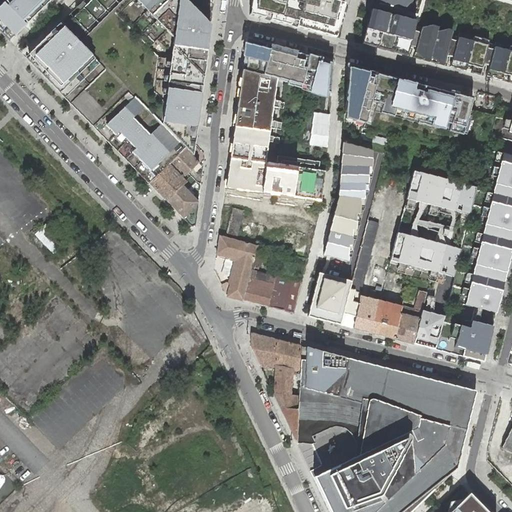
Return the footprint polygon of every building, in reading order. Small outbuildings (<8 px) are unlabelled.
[(2,0),(0,2),(0,1),(0,30),(10,41),(51,0),(2,0)] [(184,0),(134,0),(172,38),(161,125),(58,25),(25,57),(148,183),(169,163),(185,148),(193,155),(210,26),(184,0)] [(251,0),(249,15),(336,37),(345,4),(331,0),(251,0)] [(372,0),(361,44),(511,83),(511,47),(407,20),(412,0),(372,0)] [(333,62),(246,40),(241,70),(225,188),(320,201),(324,171),(318,170),(321,147),(326,147),(329,114),(325,114),(328,92),(330,93),(333,62)] [(364,70),(347,66),(344,113),(365,118),(363,128),(390,135),(437,146),(440,144),(464,147),(486,150),(486,149),(489,135),(494,116),(469,109),(472,98),(426,86),(425,93),(413,90),(415,84),(375,73),(374,80),(363,77),(364,70)] [(375,73),(364,70),(363,77),(374,80),(375,73)] [(426,86),(415,84),(413,90),(425,93),(426,86)] [(506,140),(511,115),(511,109),(497,105),(494,116),(489,135),(506,140)] [(511,141),(506,140),(502,153),(511,155),(511,141)] [(371,150),(342,142),(337,196),(323,255),(348,262),(348,253),(348,245),(351,245),(352,237),(352,229),(355,229),(356,222),(356,214),(359,214),(360,207),(360,199),(363,199),(363,191),(364,184),(367,184),(367,175),(368,167),(371,167),(371,150)] [(199,162),(193,155),(185,148),(169,163),(183,177),(189,172),(192,169),(199,162)] [(495,184),(502,153),(486,149),(486,150),(478,180),(495,184)] [(511,155),(502,153),(495,184),(511,188),(511,155)] [(183,177),(169,163),(148,183),(166,201),(183,185),(187,181),(183,177)] [(476,186),(407,169),(400,198),(403,199),(394,232),(392,231),(384,260),(386,261),(384,270),(450,287),(476,186)] [(511,188),(495,184),(492,194),(511,198),(511,188)] [(183,185),(166,201),(183,218),(198,203),(199,201),(194,197),(183,185)] [(485,224),(492,194),(475,189),(468,220),(485,224)] [(511,198),(492,194),(485,224),(511,231),(511,198)] [(225,236),(237,240),(238,235),(239,231),(242,216),(244,210),(232,207),(225,236)] [(46,220),(32,234),(52,253),(65,239),(46,220)] [(422,311),(426,293),(419,291),(415,310),(402,306),(403,305),(399,304),(397,312),(378,307),(380,302),(367,298),(360,296),(360,292),(368,263),(378,222),(367,220),(363,237),(357,260),(351,282),(349,289),(340,325),(353,328),(359,330),(372,333),(394,339),(413,344),(420,318),(420,317),(422,311)] [(511,231),(485,224),(482,234),(511,241),(511,231)] [(475,265),(482,234),(465,230),(457,260),(475,265)] [(511,246),(511,241),(482,234),(475,265),(506,272),(511,246)] [(238,259),(228,296),(232,297),(243,300),(251,270),(254,262),(256,253),(258,246),(247,243),(237,240),(225,236),(218,235),(216,253),(221,254),(233,257),(238,259)] [(506,272),(475,265),(472,275),(503,282),(506,272)] [(268,306),(293,313),(301,282),(276,276),(271,274),(269,282),(255,278),(256,271),(251,270),(243,300),(268,306)] [(472,275),(455,270),(450,287),(447,301),(464,305),(472,275)] [(271,274),(256,271),(255,278),(269,282),(271,274)] [(307,317),(340,325),(349,289),(351,282),(318,274),(307,317)] [(503,282),(472,275),(464,305),(474,308),(495,313),(503,282)] [(495,313),(474,308),(470,322),(458,318),(456,328),(468,331),(469,328),(490,334),(495,313)] [(458,318),(444,315),(435,349),(483,362),(490,334),(469,328),(468,331),(456,328),(458,318)] [(275,366),(276,339),(250,333),(250,346),(260,366),(275,366)] [(273,394),(296,441),(297,428),(297,413),(297,411),(295,410),(289,410),(292,370),(299,372),(300,346),(276,339),(275,366),(273,394)] [(476,391),(300,346),(299,372),(297,411),(297,413),(297,428),(296,441),(297,444),(310,445),(313,444),(315,444),(312,437),(329,429),(332,428),(335,427),(338,427),(341,428),(343,428),(345,429),(347,430),(349,432),(351,435),(354,439),(356,444),(354,459),(313,478),(329,511),(411,511),(457,468),(476,391)] [(174,390),(133,431),(145,443),(187,403),(174,390)] [(511,425),(501,448),(511,452),(511,425)] [(119,483),(128,474),(120,466),(111,475),(119,483)] [(92,501),(103,511),(136,511),(150,498),(135,484),(122,498),(107,485),(92,501)] [(271,511),(262,487),(224,501),(221,493),(171,511),(271,511)] [(486,511),(469,494),(464,498),(450,511),(486,511)] [(451,501),(448,511),(450,511),(464,498),(451,501)]
